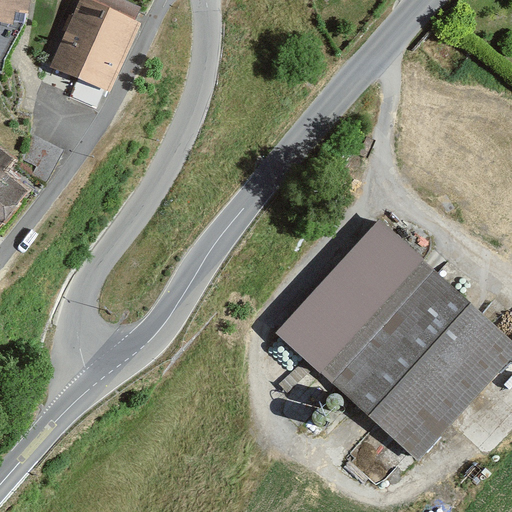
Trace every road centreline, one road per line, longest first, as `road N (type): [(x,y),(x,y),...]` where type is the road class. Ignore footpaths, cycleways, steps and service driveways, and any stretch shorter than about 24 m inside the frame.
road 1 (secondary): [(425,0),(225,229),(159,330),(91,387)]
road 2 (unclassified): [(91,387),(78,347),(78,299),(106,243),(144,205),(176,154),(209,49),(206,0)]
road 3 (secondary): [(91,387),(0,485)]
